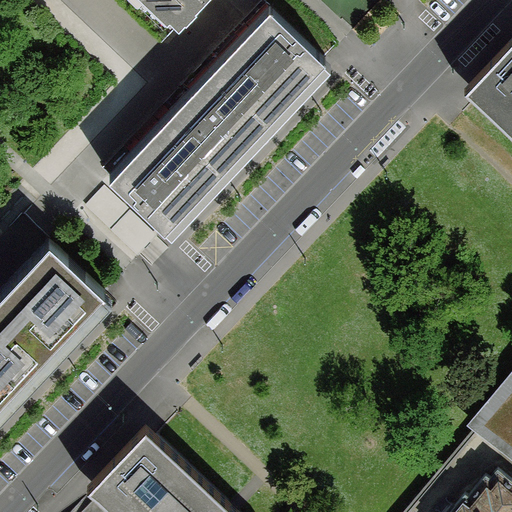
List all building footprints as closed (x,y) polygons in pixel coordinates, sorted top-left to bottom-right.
[(264,0),(263,0),(111,173),(166,227),(326,58),(264,0)] [(139,0),(171,30),(200,0),(139,0)] [(511,37),(474,79),(484,90),(511,116),(511,37)] [(148,244),(157,234),(105,185),(86,204),(139,253),(148,244)] [(0,290),(0,298),(51,347),(107,290),(51,237),(0,290)] [(0,401),(51,347),(0,298),(0,401)] [(511,388),(479,427),(511,454),(511,388)] [(147,422),(96,475),(108,487),(132,509),(134,511),(195,511),(218,488),(158,432),(147,422)] [(449,511),(467,492),(470,494),(487,474),(491,478),(499,468),(511,478),(511,454),(479,427),(407,511),(449,511)] [(511,511),(511,478),(499,468),(491,478),(487,474),(470,494),(467,492),(449,511),(511,511)] [(242,511),(218,488),(195,511),(242,511)]
